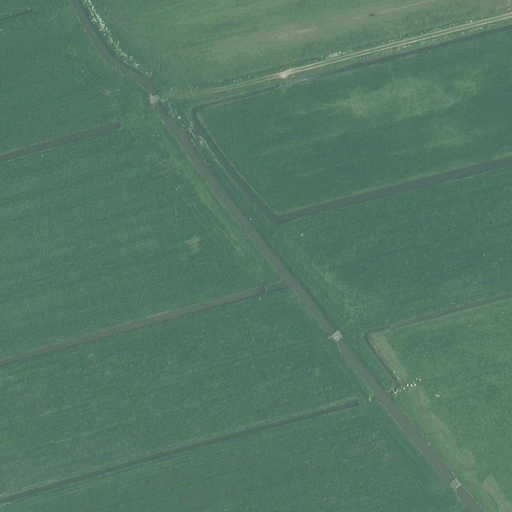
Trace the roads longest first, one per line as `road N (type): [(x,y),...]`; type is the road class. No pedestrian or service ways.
road 1 (track): [(0,147),(168,95),(270,78),(511,16)]
road 2 (track): [(344,329),(511,288)]
